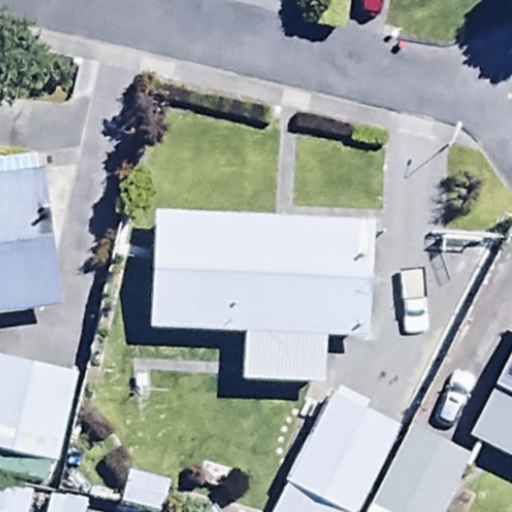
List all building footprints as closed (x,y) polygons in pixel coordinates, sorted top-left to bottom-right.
[(0,315),(49,309),(27,148),(0,151),(0,315)] [(367,217),(153,208),(145,330),(237,334),(235,378),(319,382),(322,334),(362,336),(367,217)] [(511,338),(510,337),(460,429),(511,458),(511,338)] [(73,371),(0,356),(0,478),(50,488),(73,371)] [(350,511),(396,424),(327,388),(263,511),(350,511)] [(439,511),(468,450),(403,420),(360,511),(439,511)] [(21,511),(25,495),(0,489),(0,511),(21,511)]
